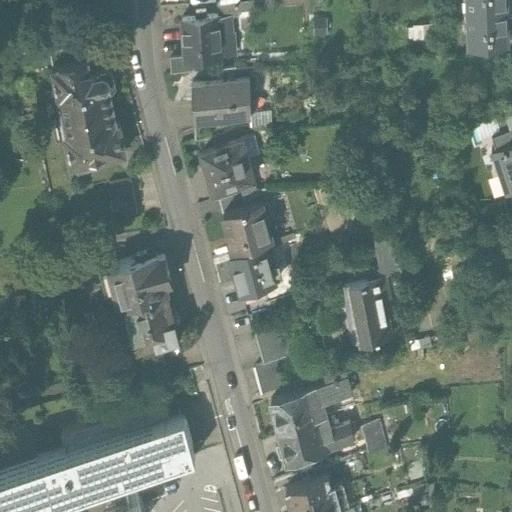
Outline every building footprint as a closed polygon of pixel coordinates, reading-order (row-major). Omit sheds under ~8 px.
[(216,0),(217,6),(219,6),(219,8),(229,8),(229,9),(239,9),(238,6),(242,6),(241,0),(216,0)] [(467,0),(468,22),(467,22),(468,39),(507,38),(506,8),(508,8),(507,0),(467,0)] [(217,6),(184,9),(187,49),(187,50),(197,49),(222,48),(220,24),(230,24),(229,9),(229,8),(219,8),(219,6),(217,6)] [(316,26),(326,26),(325,15),(315,14),(316,26)] [(101,39),(124,35),(122,21),(99,25),(101,39)] [(414,34),(434,33),(434,23),(413,23),(414,34)] [(66,106),(113,96),(109,78),(110,78),(115,72),(113,62),(107,57),(99,59),(97,47),(53,56),(59,87),(62,87),(66,106)] [(188,64),(197,62),(197,49),(187,50),(187,49),(170,50),(172,66),(188,64)] [(0,76),(9,75),(6,62),(0,62),(0,65),(0,68),(0,67),(0,76)] [(250,71),(193,73),(194,109),(220,108),(251,108),(250,71)] [(113,96),(66,106),(69,123),(66,123),(73,154),(77,153),(79,162),(99,158),(97,149),(126,143),(120,113),(117,114),(113,96)] [(220,108),(194,109),(195,122),(221,122),(220,108)] [(498,143),(511,138),(511,124),(494,130),(498,143)] [(243,129),(200,141),(211,181),(237,174),(252,170),(254,170),(243,129)] [(511,138),(498,143),(503,161),(496,163),(504,190),(511,187),(511,138)] [(132,169),(109,174),(116,209),(138,205),(132,169)] [(252,170),(237,174),(241,186),(243,185),(255,182),(252,170)] [(225,205),(224,203),(246,198),(243,185),(241,186),(219,191),(223,205),(225,205)] [(246,198),(224,203),(225,205),(235,243),(266,235),(273,233),(263,194),(246,198)] [(382,255),(397,252),(393,231),(377,234),(382,255)] [(266,235),(235,243),(231,244),(242,284),(265,278),(277,275),(266,235)] [(120,295),(169,283),(166,271),(171,270),(165,245),(158,247),(157,245),(148,247),(147,241),(137,244),(139,249),(121,254),(121,256),(101,261),(105,276),(106,280),(116,278),(120,295)] [(373,273),(344,279),(347,294),(353,293),(362,337),(391,332),(384,294),(390,293),(386,271),(401,269),(397,252),(382,255),(383,260),(371,262),(373,273)] [(111,298),(106,280),(105,276),(80,283),(86,304),(111,298)] [(248,306),(271,300),(265,278),(242,284),(248,306)] [(120,295),(117,296),(123,316),(132,313),(139,338),(180,327),(169,283),(120,295)] [(281,319),(255,326),(264,357),(290,351),(281,319)] [(421,346),(432,344),(430,335),(420,337),(421,346)] [(285,381),(277,354),(254,360),(261,387),(285,381)] [(328,378),(271,392),(279,424),(327,411),(323,397),(351,390),(349,383),(350,383),(344,361),(325,365),(328,378)] [(0,511),(56,511),(53,498),(50,488),(125,468),(137,465),(196,449),(194,442),(185,410),(164,415),(160,399),(99,415),(63,425),(67,441),(62,442),(35,450),(0,459),(0,511)] [(327,411),(279,424),(288,454),(355,436),(350,419),(331,425),(327,411)] [(369,449),(386,448),(379,418),(362,422),(369,449)] [(329,470),(286,482),(294,511),(320,511),(336,508),(329,483),(332,482),(329,470)]
